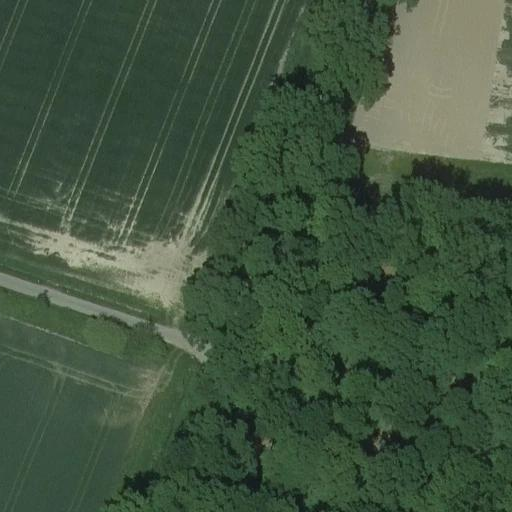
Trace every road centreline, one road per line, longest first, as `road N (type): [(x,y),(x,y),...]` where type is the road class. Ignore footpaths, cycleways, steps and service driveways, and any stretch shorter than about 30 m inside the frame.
road 1 (unclassified): [(375,0),(235,355)]
road 2 (unclassified): [(0,280),(235,355)]
road 3 (unclassified): [(235,355),(172,511)]
road 4 (track): [(188,471),(337,511)]
